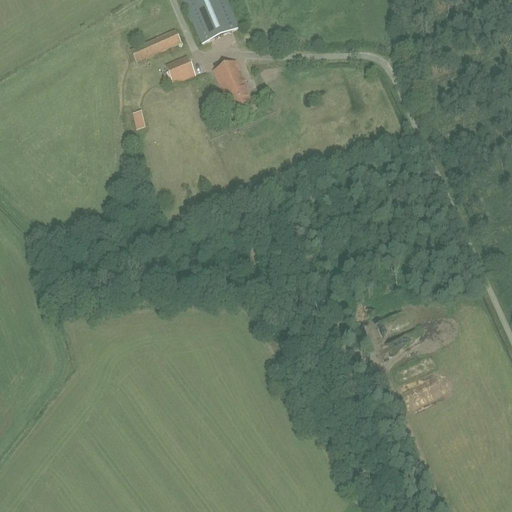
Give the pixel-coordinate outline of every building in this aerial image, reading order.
[(182,0),(202,46),(238,30),(225,0),(182,0)] [(175,31),(130,52),(136,66),(181,45),(175,31)] [(186,59),(166,68),(174,86),(194,77),(186,59)] [(253,106),(235,64),(214,73),(232,115),(253,106)] [(136,132),(145,130),(141,113),(132,115),(136,132)]
